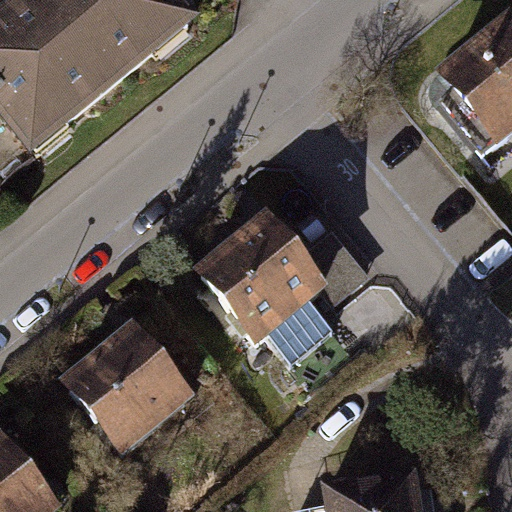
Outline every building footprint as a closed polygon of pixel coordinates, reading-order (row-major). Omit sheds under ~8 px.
[(158,0),(45,0),(0,37),(0,150),(25,180),(193,42),(158,0)] [(511,156),(511,41),(507,36),(436,95),(497,169),(511,156)] [(323,309),(266,241),(192,303),(249,371),(323,309)] [(186,416),(131,348),(60,405),(116,473),(186,416)] [(50,511),(13,462),(0,471),(0,511),(50,511)] [(433,511),(430,492),(341,504),(342,511),(433,511)]
